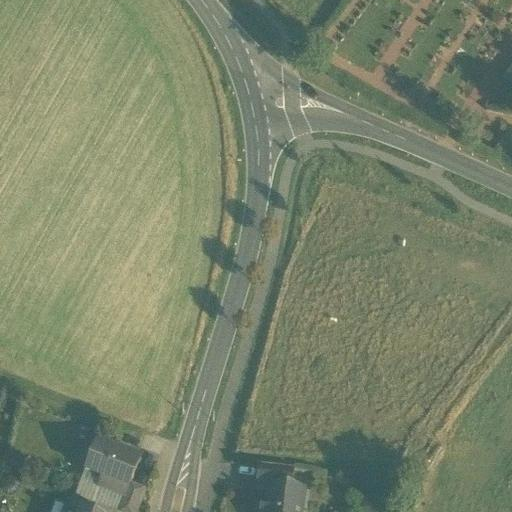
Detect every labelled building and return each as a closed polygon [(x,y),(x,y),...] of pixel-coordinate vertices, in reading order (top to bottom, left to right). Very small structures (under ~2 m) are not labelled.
[(130,485),(133,478),(125,475),(132,457),(96,443),(84,473),(102,480),(98,489),(123,499),(124,499),(130,485)] [(140,460),(132,457),(125,475),(133,478),(140,460)] [(269,490),(291,493),(294,471),(258,466),(255,490),(269,491),(269,490)] [(102,480),(84,473),(75,498),(100,508),(109,511),(117,511),(123,499),(98,489),(102,480)] [(117,511),(135,511),(144,491),(130,485),(124,499),(123,499),(117,511)] [(300,511),(303,494),(291,493),(269,490),(269,491),(267,505),(263,505),(262,511),(300,511)] [(386,511),(385,496),(361,498),(362,511),(386,511)] [(68,510),(73,511),(98,511),(100,508),(75,498),(73,498),(68,510)]
